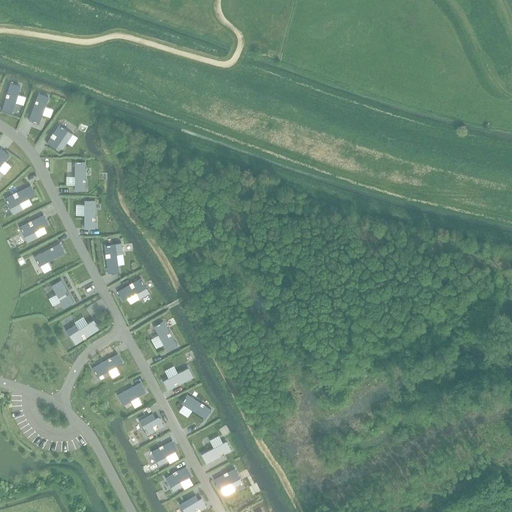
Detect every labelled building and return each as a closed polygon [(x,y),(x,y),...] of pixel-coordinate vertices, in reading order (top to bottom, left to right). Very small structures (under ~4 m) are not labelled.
[(6,97),(2,110),(2,109),(12,112),(15,102),(17,94),(20,86),(11,83),(10,83),(7,94),(6,94),(7,95),(6,97),(5,97),(6,97)] [(39,93),(29,120),(29,121),(30,120),(33,121),(33,122),(36,123),(36,122),(38,123),(42,114),(48,97),(39,94),(39,93)] [(59,124),(46,143),(47,143),(47,142),(55,148),(57,145),(62,148),(62,149),(73,134),(72,134),(64,128),(61,126),(59,125),(59,124)] [(0,176),(3,173),(2,173),(0,170),(0,166),(9,155),(1,149),(2,148),(1,148),(0,149),(0,176)] [(75,172),(75,191),(75,190),(85,190),(85,191),(85,162),(81,162),(77,162),(75,162),(75,172)] [(30,185),(5,198),(5,199),(6,198),(6,200),(8,203),(13,213),(12,213),(13,214),(23,209),(22,208),(19,203),(34,195),(30,186),(31,185),(30,185)] [(95,201),(85,201),(85,205),(85,215),(84,228),(94,228),(94,229),(95,229),(95,221),(95,220),(95,218),(95,217),(95,200),(95,201)] [(42,214),(18,226),(18,227),(19,227),(20,228),(21,232),(22,232),(27,241),(26,241),(26,242),(37,237),(36,236),(33,231),(47,224),(42,215),(43,215),(42,214)] [(60,243),(34,257),(35,257),(37,260),(36,260),(38,263),(39,265),(40,265),(48,260),(48,261),(64,252),(59,244),(60,243)] [(105,245),(104,245),(105,254),(105,255),(106,257),(105,257),(105,258),(106,258),(108,274),(109,274),(108,273),(119,271),(118,265),(116,254),(122,253),(122,254),(123,254),(121,243),(110,245),(107,245),(105,246),(105,245)] [(129,284),(117,291),(117,292),(118,291),(123,300),(127,298),(137,292),(140,298),(139,298),(139,299),(149,293),(149,292),(148,293),(143,284),(143,283),(142,280),(141,280),(140,279),(141,278),(132,282),(131,282),(132,283),(130,284),(129,284)] [(54,285),(52,286),(63,307),(65,306),(73,302),(73,303),(61,280),(61,281),(58,283),(54,284),(54,285)] [(75,323),(66,330),(67,330),(75,343),(75,344),(83,339),(83,340),(84,339),(86,337),(86,338),(87,337),(86,337),(100,329),(99,328),(99,329),(93,320),(88,323),(78,329),(75,324),(76,324),(75,323)] [(156,325),(154,327),(159,335),(164,344),(167,351),(176,346),(177,346),(171,336),(171,335),(170,333),(170,332),(169,332),(163,321),(162,321),(163,322),(160,324),(160,323),(156,325)] [(118,354),(92,368),(93,368),(93,367),(95,371),(94,371),(96,374),(97,376),(106,371),(122,363),(122,362),(121,363),(117,354),(118,354)] [(169,378),(163,381),(168,389),(168,390),(175,386),(175,387),(176,386),(178,385),(179,385),(178,385),(193,377),(193,376),(192,377),(188,368),(178,373),(169,378)] [(140,382),(117,394),(117,395),(118,395),(122,402),(130,398),(130,400),(145,392),(140,383),(141,382),(140,382)] [(183,401),(182,403),(184,404),(192,410),(205,418),(210,410),(211,410),(211,409),(204,405),(205,405),(204,404),(204,405),(202,403),(201,403),(187,394),(187,395),(185,398),(183,401)] [(153,413),(139,421),(140,421),(144,429),(144,430),(146,433),(147,434),(147,435),(155,431),(156,431),(155,430),(158,429),(159,429),(159,428),(164,426),(164,425),(163,425),(158,417),(155,419),(152,414),(153,413)] [(159,447),(151,451),(152,451),(159,464),(158,464),(159,465),(168,460),(167,460),(165,456),(175,451),(176,450),(171,441),(172,440),(163,445),(162,444),(162,445),(159,447),(159,446),(158,447),(159,447)] [(214,448),(202,454),(206,463),(206,464),(221,456),(222,456),(221,455),(223,454),(224,455),(224,454),(231,450),(226,441),(223,443),(214,448)] [(173,474),(165,478),(166,478),(174,491),(173,491),(173,492),(182,486),(179,482),(189,477),(190,476),(185,467),(186,466),(177,471),(176,471),(175,471),(176,472),(173,473),(172,473),(173,474)] [(223,474),(214,479),(215,479),(220,488),(221,487),(231,482),(233,486),(232,486),(233,487),(242,482),(242,481),(241,482),(234,469),(235,468),(227,472),(227,471),(226,472),(227,472),(224,474),(224,473),(223,473),(223,474)] [(195,495),(179,504),(180,504),(184,511),(198,511),(200,511),(201,511),(201,510),(207,507),(206,507),(201,498),(198,500),(195,495)]
